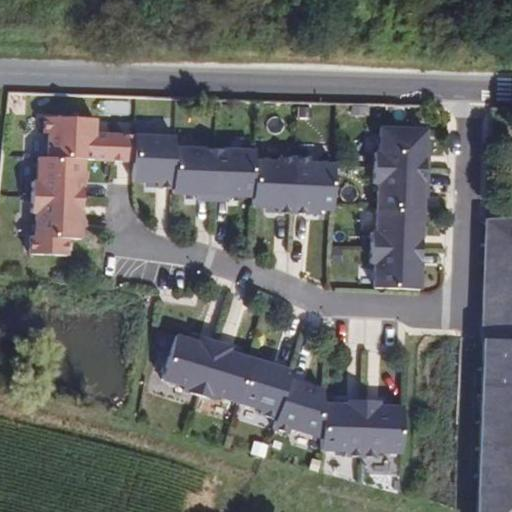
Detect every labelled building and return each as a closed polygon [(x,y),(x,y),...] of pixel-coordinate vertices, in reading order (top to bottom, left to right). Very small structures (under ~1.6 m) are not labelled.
[(118,134),(117,159),(141,160),(141,165),(157,166),(158,127),(159,116),(118,114),(118,134)] [(32,157),(67,158),(117,159),(118,134),(78,133),(78,119),(28,117),(28,132),(33,132),(32,157)] [(408,123),(364,122),(363,147),(358,147),(358,162),(408,163),(408,123)] [(198,128),(158,127),(157,166),(157,172),(181,172),(181,177),(197,178),(198,128)] [(238,129),(198,128),(197,178),(212,178),(212,174),(237,174),(238,139),(238,129)] [(263,140),(238,139),(237,174),(237,184),(261,184),(261,190),(277,190),(278,135),(263,135),(263,140)] [(294,135),(278,135),(277,190),(292,190),(293,186),(317,186),(318,141),(294,141),(294,135)] [(16,181),(16,197),(66,198),(67,158),(32,157),(22,157),(22,181),(16,181)] [(408,163),(358,162),(357,178),(362,178),(362,202),(407,204),(408,163)] [(66,198),(16,197),(16,213),(20,212),(20,237),(17,237),(15,254),(52,255),(52,238),(65,238),(66,198)] [(407,204),(362,202),(361,227),(356,227),(356,242),(406,244),(407,204)] [(511,218),(478,220),(478,340),(511,338),(511,218)] [(406,244),(356,242),(355,258),(360,258),(359,283),(405,284),(406,244)] [(185,393),(200,340),(186,336),(185,341),(161,334),(148,377),(172,384),(170,389),(185,393)] [(225,400),(237,356),(214,350),(215,344),(200,340),(185,393),(200,397),(201,393),(225,400)] [(511,511),(511,341),(478,340),(472,505),(471,511),(511,511)] [(263,416),(274,376),(277,367),(237,356),(225,400),(248,407),(247,411),(263,416)] [(308,433),(309,401),(309,387),(274,376),(263,416),(260,425),(275,429),(276,424),(308,433)] [(349,451),(350,397),(334,396),(334,401),(309,401),(308,433),(308,445),(333,446),(333,451),(349,451)] [(365,397),(350,397),(349,451),(364,452),(364,447),(389,447),(390,402),(365,402),(365,397)]
